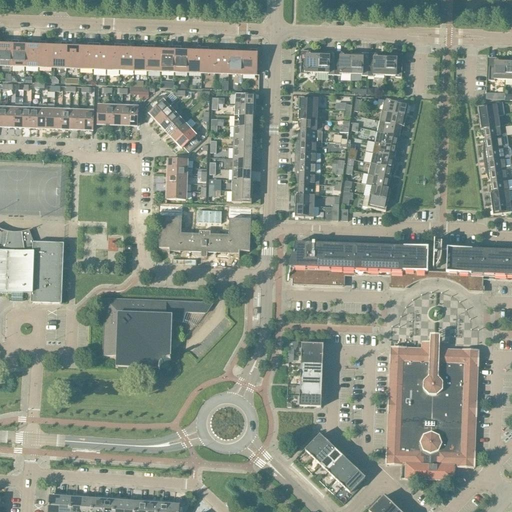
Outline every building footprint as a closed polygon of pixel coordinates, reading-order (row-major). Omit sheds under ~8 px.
[(0,66),(12,67),(13,41),(6,41),(6,46),(0,45),(0,66)] [(25,67),(26,46),(18,46),(19,41),(13,41),(12,67),(25,67)] [(39,68),(40,42),(33,42),(33,47),(26,46),(25,67),(39,68)] [(52,69),(53,47),(45,47),(46,42),(40,42),(39,68),(52,69)] [(66,69),(67,43),(61,43),(60,48),(53,47),(52,69),(66,69)] [(79,69),(80,48),(73,48),(73,43),(67,43),(66,69),(79,69)] [(93,70),(94,44),(88,44),(87,49),(80,48),(79,69),(93,70)] [(106,70),(107,49),(100,49),(100,44),(94,44),(93,70),(106,70)] [(120,71),(121,45),(115,45),(114,50),(107,49),(106,70),(120,71)] [(134,71),(134,50),(127,50),(127,45),(121,45),(120,71),(134,71)] [(147,72),(148,46),(142,46),(142,51),(134,50),(134,71),(147,72)] [(161,72),(161,51),(154,51),(154,46),(148,46),(147,72),(161,72)] [(174,73),(175,47),(169,47),(169,52),(161,51),(161,72),(174,73)] [(188,73),(188,52),(181,52),(181,47),(175,47),(174,73),(188,73)] [(201,74),(202,48),(196,48),(196,53),(188,52),(188,73),(201,74)] [(215,74),(216,53),(208,53),(209,48),(202,48),(201,74),(215,74)] [(228,75),(229,49),(223,49),(223,54),(216,53),(215,74),(228,75)] [(242,75),(243,54),(235,54),(235,49),(229,49),(228,75),(242,75)] [(243,54),(242,75),(256,76),(257,50),(250,50),(250,55),(243,54)] [(317,74),(318,55),(308,54),(308,52),(301,52),(300,75),(307,75),(307,73),(317,74)] [(334,76),(335,53),(328,53),(328,55),(318,55),(317,74),(328,74),(328,76),(334,76)] [(351,75),(351,56),(341,56),(341,54),(342,54),(342,53),(335,53),(334,76),(340,76),(340,75),(351,75)] [(367,77),(368,54),(361,54),(362,55),(362,56),(351,56),(351,75),(361,75),(361,77),(367,77)] [(384,76),(385,57),(375,57),(375,55),(375,54),(368,54),(367,77),(374,78),(374,76),(384,76)] [(385,57),(384,76),(395,77),(395,78),(401,79),(402,56),(402,55),(395,55),(395,56),(395,58),(385,57)] [(505,81),(506,62),(496,61),(496,59),(489,59),(488,59),(489,59),(488,82),(494,82),(495,80),(505,81)] [(235,106),(255,107),(255,96),(235,95),(235,106)] [(149,114),(155,121),(169,108),(173,104),(167,98),(165,97),(163,96),(161,97),(159,98),(157,100),(157,102),(157,104),(158,106),(149,114)] [(298,110),(317,111),(318,100),(308,99),(299,99),(298,110)] [(382,112),(406,117),(408,106),(399,104),(390,102),(391,101),(384,99),(382,112)] [(479,120),(498,117),(504,116),(502,104),(495,103),(496,106),(487,107),(477,108),(479,120)] [(15,110),(14,129),(22,129),(22,110),(23,105),(15,105),(15,110)] [(254,118),(255,107),(235,106),(234,117),(254,118)] [(105,126),(106,107),(98,107),(97,126),(105,126)] [(113,126),(114,107),(106,107),(105,126),(113,126)] [(121,127),(122,108),(114,107),(113,126),(121,127)] [(129,127),(129,108),(122,108),(121,127),(129,127)] [(129,108),(129,127),(137,127),(138,108),(129,108)] [(160,126),(174,113),(169,108),(155,121),(160,126)] [(14,129),(15,110),(7,109),(6,128),(14,129)] [(30,129),(30,110),(22,110),(22,129),(30,129)] [(38,130),(38,111),(30,110),(30,129),(38,130)] [(317,121),(317,111),(298,110),(298,120),(298,121),(317,121)] [(46,130),(46,111),(38,111),(38,130),(46,130)] [(53,130),(54,111),(46,111),(46,130),(53,130)] [(61,130),(62,112),(54,111),(53,130),(61,130)] [(69,131),(70,112),(62,112),(61,130),(69,131)] [(77,131),(77,112),(70,112),(69,131),(77,131)] [(84,131),(85,112),(77,112),(77,131),(84,131)] [(93,132),(93,113),(85,112),(84,131),(93,132)] [(404,127),(406,117),(382,112),(379,122),(404,128),(404,127)] [(165,132),(179,119),(174,113),(160,126),(165,132)] [(254,118),(234,117),(234,128),(252,128),(252,118),(254,118)] [(480,130),(499,128),(498,117),(479,120),(480,130)] [(171,138),(184,125),(179,119),(165,132),(171,138)] [(317,122),(317,121),(298,121),(298,122),(300,122),(300,132),(320,132),(321,131),(322,129),(322,126),(322,124),(321,122),(317,122)] [(404,128),(379,122),(377,133),(399,138),(401,128),(404,128)] [(176,143),(190,131),(184,125),(171,138),(176,143)] [(499,128),(480,130),(480,131),(483,131),(484,141),(501,138),(506,138),(504,127),(499,128)] [(251,139),(252,128),(234,128),(233,138),(251,139)] [(176,143),(182,149),(188,144),(190,147),(197,141),(194,138),(195,137),(190,131),(176,143)] [(322,133),(320,132),(300,132),(299,142),(297,142),(322,143),(322,133)] [(397,147),(399,138),(377,133),(375,143),(399,149),(399,148),(397,147)] [(251,150),(251,139),(233,138),(233,149),(251,150)] [(483,152),(508,148),(502,149),(501,138),(484,141),(486,151),(483,151),(483,152)] [(321,148),(322,143),(297,142),(297,153),(316,154),(316,148),(321,148)] [(397,159),(399,149),(375,143),(372,154),(397,159)] [(510,159),(508,148),(483,152),(485,162),(510,159)] [(250,161),(251,150),(233,149),(233,160),(250,161)] [(315,165),(316,154),(297,153),(296,164),(315,165)] [(395,170),(397,159),(372,154),(370,164),(395,170)] [(511,165),(511,166),(510,159),(485,162),(486,173),(505,171),(511,169),(511,165)] [(168,169),(187,170),(187,161),(168,160),(168,169)] [(250,171),(250,161),(233,160),(232,171),(250,171)] [(315,176),(315,165),(296,164),(296,175),(315,176)] [(395,170),(370,164),(368,175),(390,180),(392,170),(395,170)] [(186,177),(187,170),(168,169),(167,177),(186,177)] [(250,182),(250,171),(232,171),(232,182),(252,182),(250,182)] [(490,183),(507,181),(505,171),(486,173),(487,174),(489,173),(490,183)] [(319,176),(315,176),(296,175),(296,176),(298,176),(298,186),(315,186),(319,187),(319,176)] [(388,190),(390,180),(368,175),(365,186),(371,187),(390,191),(391,190),(388,190)] [(186,185),(186,177),(167,177),(167,184),(186,185)] [(489,194),(508,192),(507,181),(490,183),(492,194),(489,194)] [(252,193),(252,182),(232,182),(231,192),(252,193)] [(186,193),(186,185),(167,184),(167,192),(186,193)] [(314,197),(315,186),(298,186),(297,196),(295,196),(314,197)] [(390,191),(371,187),(369,197),(388,201),(390,191)] [(185,201),(186,193),(167,192),(166,200),(185,201)] [(251,204),(252,193),(231,192),(231,203),(251,204)] [(491,205),(510,203),(508,192),(489,194),(489,195),(491,205)] [(314,208),(314,197),(295,196),(295,197),(295,207),(314,208)] [(388,201),(369,197),(365,197),(362,207),(376,210),(376,211),(386,213),(388,201)] [(511,216),(511,215),(511,202),(510,203),(491,205),(492,217),(502,215),(511,214),(511,216)] [(313,219),(314,208),(295,207),(294,219),(304,219),(313,219)] [(171,218),(171,216),(170,216),(170,218),(168,218),(160,217),(159,249),(167,250),(167,249),(169,249),(169,256),(169,255),(173,255),(173,253),(180,253),(180,251),(189,251),(189,253),(192,253),(193,249),(196,250),(197,253),(201,253),(201,258),(204,259),(207,259),(207,253),(211,253),(212,250),(216,250),(215,254),(219,254),(219,253),(228,253),(228,255),(235,255),(234,257),(238,257),(238,258),(239,258),(239,252),(241,252),(249,252),(251,221),(242,220),(242,221),(240,220),(240,219),(239,219),(239,220),(238,220),(229,220),(228,238),(220,237),(210,237),(210,233),(199,232),(199,236),(189,236),(181,236),(181,218),(172,218),(171,218)] [(0,292),(13,293),(12,302),(21,302),(21,294),(31,294),(31,304),(61,305),(64,245),(34,244),(29,231),(31,231),(33,230),(32,229),(27,232),(21,233),(15,233),(9,233),(4,231),(0,229),(0,292)] [(434,244),(435,241),(434,241),(433,270),(434,267),(435,268),(436,268),(439,263),(441,258),(441,253),(442,243),(441,243),(441,244),(434,244)] [(403,248),(305,244),(303,244),(295,244),(295,245),(291,260),(292,260),(287,281),(288,282),(288,279),(294,279),(293,286),(342,288),(343,276),(355,276),(355,270),(390,271),(390,289),(403,290),(403,289),(406,286),(410,284),(414,282),(418,281),(422,279),(426,279),(427,279),(428,252),(428,249),(403,248)] [(511,251),(479,251),(472,250),(447,249),(447,253),(446,253),(445,279),(446,279),(450,280),(455,282),(458,284),(462,286),(466,289),(469,291),(469,292),(482,293),(483,275),(511,275),(511,251)] [(205,314),(211,305),(105,301),(103,357),(118,358),(118,368),(158,369),(158,370),(160,370),(160,367),(161,364),(162,364),(164,362),(167,361),(170,361),(171,360),(169,360),(171,319),(175,319),(176,313),(205,314)] [(301,356),(323,357),(323,346),(302,345),(301,345),(301,356)] [(386,450),(385,465),(386,465),(386,466),(401,466),(405,466),(405,480),(409,481),(453,482),(454,468),(458,468),(473,469),(473,468),(474,468),(475,453),(474,453),(476,418),(477,403),(476,403),(478,367),(478,352),(478,351),(462,351),(447,351),(446,351),(445,350),(444,351),(441,355),(440,362),(427,361),(427,355),(424,350),(423,350),(422,350),(406,349),(391,348),(390,349),(389,364),(388,399),(387,415),(388,415),(386,450)] [(322,367),(323,357),(301,356),(301,366),(322,367)] [(322,377),(322,367),(301,366),(300,376),(322,377)] [(322,381),(322,377),(300,376),(300,386),(321,387),(322,381)] [(321,397),(321,387),(300,386),(300,397),(321,397)] [(321,407),(321,397),(300,397),(299,407),(318,408),(320,408),(321,408),(321,407)] [(313,459),(327,443),(320,436),(318,437),(314,441),(305,451),(313,459)] [(320,466),(335,450),(327,443),(313,459),(320,466)] [(327,473),(342,457),(335,450),(320,466),(327,473)] [(335,480),(350,464),(342,457),(327,473),(335,480)] [(342,487),(357,471),(350,464),(335,480),(342,487)] [(357,471),(342,487),(350,494),(365,479),(357,471)] [(59,511),(61,495),(55,495),(56,485),(55,485),(54,495),(50,494),(50,488),(47,511),(59,511)] [(70,511),(71,496),(66,496),(67,486),(66,495),(61,495),(59,511),(70,511)] [(80,511),(82,497),(76,496),(77,486),(76,486),(76,496),(71,496),(70,511),(80,511)] [(91,511),(93,497),(88,497),(89,487),(88,487),(87,497),(82,497),(80,511),(91,511)] [(102,511),(103,498),(98,498),(99,488),(98,488),(97,498),(93,497),(91,511),(102,511)] [(113,511),(114,499),(110,499),(110,489),(109,498),(103,498),(102,511),(113,511)] [(124,511),(125,500),(120,499),(120,489),(119,489),(119,499),(114,499),(113,511),(124,511)] [(134,511),(136,500),(131,500),(132,490),(131,490),(131,500),(125,500),(124,511),(134,511)] [(145,511),(147,501),(141,501),(142,491),(141,491),(140,501),(136,500),(134,511),(145,511)] [(156,511),(157,502),(153,502),(153,492),(152,501),(147,501),(145,511),(156,511)] [(167,511),(168,503),(163,502),(163,492),(162,502),(157,502),(156,511),(167,511)] [(168,503),(167,511),(178,511),(180,497),(179,497),(179,503),(174,503),(175,493),(174,493),(174,503),(168,503)] [(383,511),(391,504),(384,497),(383,497),(369,511),(383,511)]
